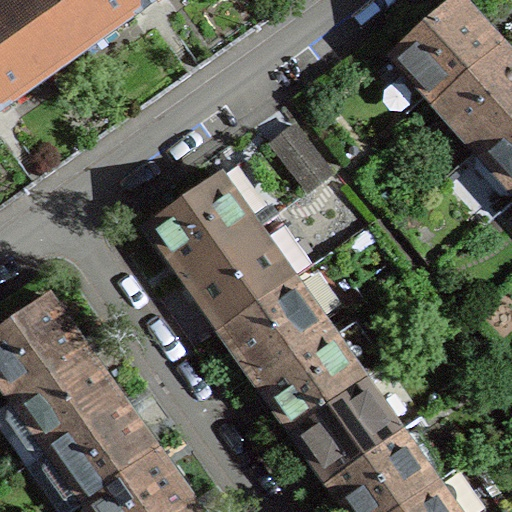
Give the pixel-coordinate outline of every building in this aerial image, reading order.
[(0,0),(0,109),(73,58),(32,0),(0,0)] [(32,0),(73,58),(109,33),(155,0),(32,0)] [(461,0),(453,0),(391,56),(434,104),(501,44),(467,6),(461,0)] [(511,117),(511,55),(511,54),(501,44),(434,104),(475,150),(511,117)] [(511,117),(475,150),(511,190),(511,117)] [(271,144),(308,192),(332,173),(294,125),(271,144)] [(153,236),(184,279),(258,227),(220,174),(146,227),(153,236)] [(258,227),(184,279),(191,290),(219,330),(293,278),(258,227)] [(293,278),(219,330),(227,341),(255,381),(329,329),(293,278)] [(0,329),(0,383),(12,401),(85,349),(55,306),(48,296),(0,329)] [(386,364),(356,322),(335,337),(329,329),(255,381),(262,391),(291,431),(365,379),(386,364)] [(93,359),(85,349),(12,401),(47,451),(121,399),(93,359)] [(401,431),(365,379),(291,431),(298,441),(327,483),(401,431)] [(121,399),(47,451),(83,502),(157,450),(128,409),(121,399)] [(401,431),(327,483),(336,495),(347,511),(394,511),(437,482),(401,431)] [(83,502),(90,511),(176,511),(193,501),(164,461),(157,450),(83,502)] [(458,511),(437,482),(394,511),(458,511)] [(200,511),(193,501),(176,511),(200,511)]
